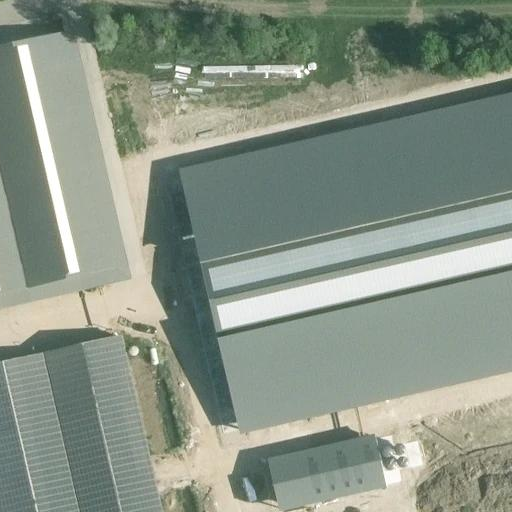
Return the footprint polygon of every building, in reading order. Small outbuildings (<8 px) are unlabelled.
[(68,34),(0,49),(0,302),(124,274),(68,34)] [(511,102),(183,177),(241,428),(511,365),(511,102)] [(0,511),(161,511),(122,338),(0,366),(0,511)] [(371,442),(280,462),(289,505),(381,486),(371,442)] [(511,511),(511,480),(373,511),(511,511)]
